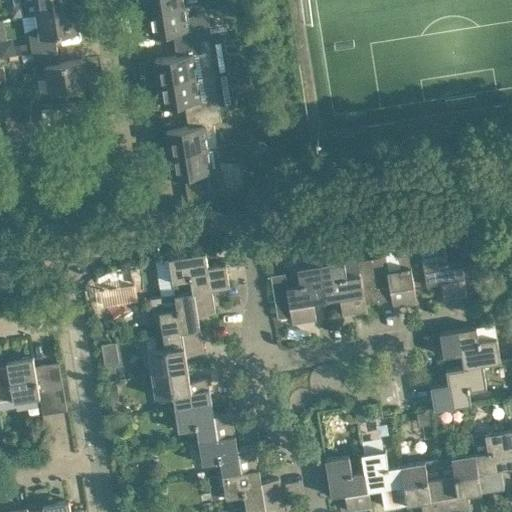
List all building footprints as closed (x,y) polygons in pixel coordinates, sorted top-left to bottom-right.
[(13,0),(14,4),(24,2),(26,14),(37,12),(37,13),(73,7),(72,0),(13,0)] [(145,0),(148,10),(185,4),(184,0),(145,0)] [(185,4),(148,10),(150,23),(148,23),(150,33),(151,32),(151,34),(173,30),(175,42),(211,36),(209,24),(208,15),(205,12),(196,14),(187,15),(185,4)] [(74,15),(73,7),(37,13),(39,24),(29,29),(32,53),(58,49),(55,33),(78,30),(76,15),(74,15)] [(156,60),(154,60),(156,70),(157,69),(159,81),(216,72),(214,55),(215,39),(215,36),(211,36),(175,42),(177,54),(155,58),(156,60)] [(27,42),(15,44),(16,53),(28,51),(27,42)] [(60,61),(58,49),(32,53),(36,74),(48,75),(50,89),(87,83),(87,82),(85,82),(84,74),(85,74),(83,57),(60,61)] [(216,72),(159,81),(161,94),(160,95),(161,104),(163,104),(163,105),(185,101),(187,113),(220,108),(227,106),(219,88),(216,72)] [(22,124),(45,125),(45,105),(23,104),(22,124)] [(167,131),(165,131),(167,141),(169,141),(171,152),(208,146),(206,134),(215,130),(214,122),(222,120),(220,108),(187,113),(189,125),(167,129),(167,131)] [(208,146),(171,152),(173,165),(171,165),(172,175),(174,174),(174,176),(184,174),(196,173),(198,185),(206,183),(208,197),(244,189),(243,177),(242,174),(224,177),(221,161),(219,144),(217,144),(208,146)] [(480,283),(473,240),(458,242),(460,256),(448,258),(445,241),(421,245),(427,282),(441,279),(444,297),(467,293),(466,285),(480,283)] [(398,249),(398,247),(395,245),(384,247),(382,249),(383,255),(372,257),(379,300),(392,297),(393,305),(417,301),(414,284),(427,282),(421,245),(398,249)] [(492,258),(503,256),(501,245),(489,247),(492,258)] [(206,250),(169,256),(173,280),(175,292),(193,289),(193,290),(212,287),(230,285),(226,261),(208,264),(206,250)] [(357,259),(357,255),(321,262),(327,298),(340,296),(343,314),(367,310),(366,302),(379,300),(372,257),(357,259)] [(327,298),(321,262),(298,265),(301,283),(288,285),(286,271),(271,274),(278,316),(292,314),(293,322),(317,318),(314,300),(327,298)] [(95,289),(95,290),(98,305),(102,304),(115,302),(138,299),(135,283),(95,289)] [(163,294),(157,295),(160,309),(163,332),(200,326),(198,313),(216,310),(215,303),(213,295),(212,287),(193,290),(193,289),(175,292),(163,294)] [(118,302),(104,306),(113,318),(123,310),(118,302)] [(479,338),(477,324),(440,330),(444,354),(462,351),(464,364),(446,367),(500,359),(497,335),(479,338)] [(165,346),(148,349),(151,372),(188,366),(186,353),(204,350),(200,326),(163,332),(165,346)] [(116,340),(102,343),(103,349),(117,347),(116,340)] [(14,400),(40,396),(39,389),(35,365),(33,355),(7,359),(8,365),(0,366),(0,398),(13,397),(14,400)] [(435,407),(471,401),(469,388),(487,385),(483,362),(501,359),(500,359),(446,367),(448,381),(431,384),(435,407)] [(51,387),(63,385),(59,361),(47,363),(51,387)] [(39,389),(51,387),(47,363),(35,365),(39,389)] [(190,379),(188,366),(151,372),(155,395),(173,392),(175,405),(212,399),(208,376),(190,379)] [(55,411),(67,409),(63,385),(51,387),(55,411)] [(43,413),(55,411),(51,387),(39,389),(40,396),(43,413)] [(214,413),(212,399),(175,405),(179,429),(197,426),(199,439),(236,433),(232,410),(214,413)] [(476,402),(469,403),(470,411),(475,410),(477,407),(476,402)] [(366,417),(364,406),(356,408),(359,419),(366,417)] [(481,488),(504,484),(501,466),(511,464),(511,449),(509,428),(472,434),(475,451),(481,488)] [(202,461),(198,462),(201,476),(223,473),(259,466),(257,451),(255,443),(238,446),(236,433),(218,436),(199,439),(202,461)] [(389,465),(386,448),(362,452),(365,469),(369,488),(382,486),(385,504),(408,500),(402,463),(389,465)] [(455,473),(441,475),(447,511),(471,508),(468,490),(481,488),(475,451),(452,455),(455,473)] [(352,471),(349,454),(325,458),(331,494),(345,492),(348,510),(372,506),(369,488),(365,469),(352,471)] [(423,511),(445,511),(447,511),(441,475),(438,457),(402,463),(408,500),(421,498),(423,511)] [(261,480),(259,466),(223,473),(226,496),(244,493),(246,506),(283,500),(279,477),(261,480)] [(139,487),(129,489),(131,500),(141,498),(139,487)] [(44,509),(29,511),(28,511),(86,511),(86,508),(71,511),(69,499),(50,502),(43,503),(44,509)] [(284,511),(283,500),(246,506),(247,511),(284,511)]
